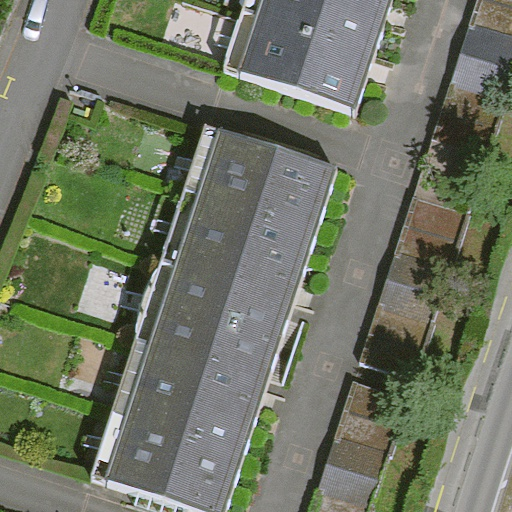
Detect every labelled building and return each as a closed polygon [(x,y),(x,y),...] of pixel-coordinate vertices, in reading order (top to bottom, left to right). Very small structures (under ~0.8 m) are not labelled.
[(267,0),(262,16),(381,54),(397,0),(267,0)] [(494,158),(511,97),(511,0),(486,0),(442,142),(494,158)] [(362,115),(381,54),(262,16),(243,78),(362,115)] [(204,196),(324,236),(344,175),(224,135),(204,196)] [(180,269),(301,308),(324,236),(204,196),(180,269)] [(423,203),(372,366),(420,381),(471,219),(423,203)] [(154,342),(275,384),(301,308),(180,269),(154,342)] [(133,418),(251,457),(275,384),(154,342),(133,418)] [(376,511),(410,402),(364,388),(325,511),(376,511)] [(190,511),(233,511),(251,457),(133,418),(111,486),(190,511)]
